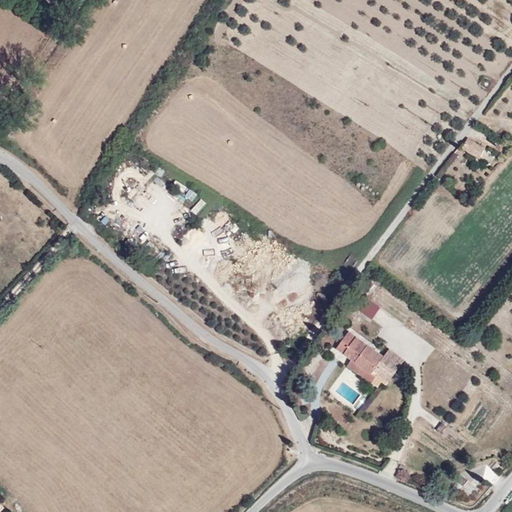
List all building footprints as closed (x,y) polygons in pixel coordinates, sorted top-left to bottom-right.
[(474,151),(480,143),(468,135),(462,143),(474,151)] [(189,188),(184,195),(193,200),(197,193),(189,188)] [(132,200),(143,208),(148,202),(136,193),(132,200)] [(196,213),(205,202),(200,198),(191,209),(196,213)] [(348,268),(357,256),(349,250),(340,261),(348,268)] [(362,293),(373,279),(364,272),(353,286),(362,293)] [(370,319),(379,307),(368,298),(359,310),(370,319)] [(375,360),(381,354),(348,327),(333,346),(366,372),(375,360)] [(375,360),(366,372),(349,358),(345,362),(367,380),(380,364),(375,360)] [(439,431),(446,423),(440,419),(433,427),(439,431)] [(468,480),(457,471),(451,477),(462,487),(468,480)]
